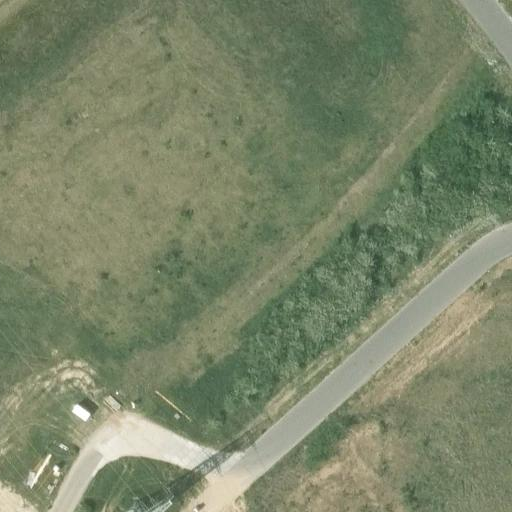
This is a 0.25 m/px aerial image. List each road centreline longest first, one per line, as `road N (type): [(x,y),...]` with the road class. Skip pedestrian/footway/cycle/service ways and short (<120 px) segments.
road 1 (unclassified): [(241,476),(474,265),(511,242)]
road 2 (unclassified): [(55,511),(108,425),(241,476)]
